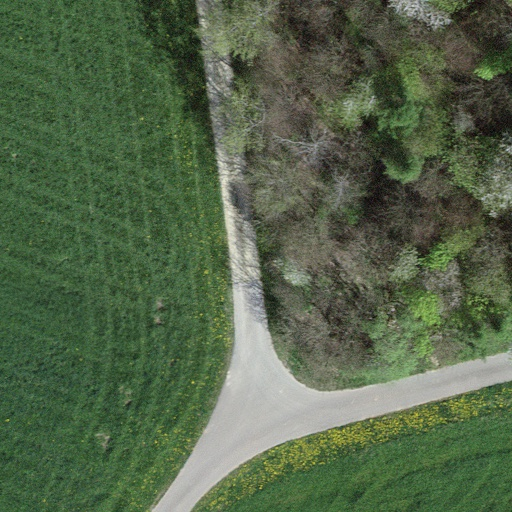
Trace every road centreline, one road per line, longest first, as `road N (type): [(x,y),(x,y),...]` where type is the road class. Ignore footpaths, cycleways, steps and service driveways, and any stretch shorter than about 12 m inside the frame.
road 1 (track): [(260,422),(219,0)]
road 2 (track): [(171,511),(260,422),(511,365)]
